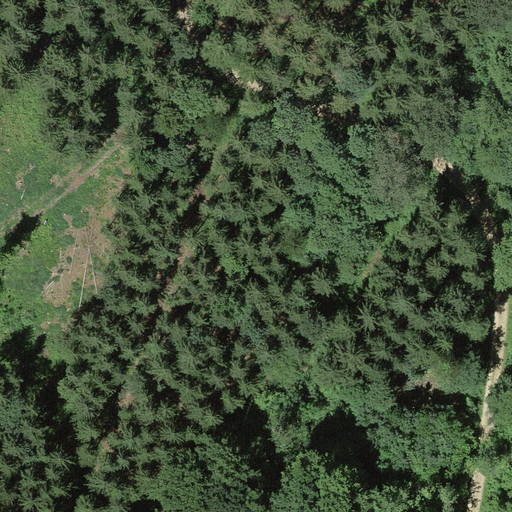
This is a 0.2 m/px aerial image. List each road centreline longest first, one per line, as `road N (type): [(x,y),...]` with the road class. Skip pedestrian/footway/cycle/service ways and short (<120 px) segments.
road 1 (track): [(470,511),(509,275),(488,227),(419,148),(231,75),(181,10),(182,0)]
road 2 (track): [(0,324),(73,439),(77,491),(68,511)]
